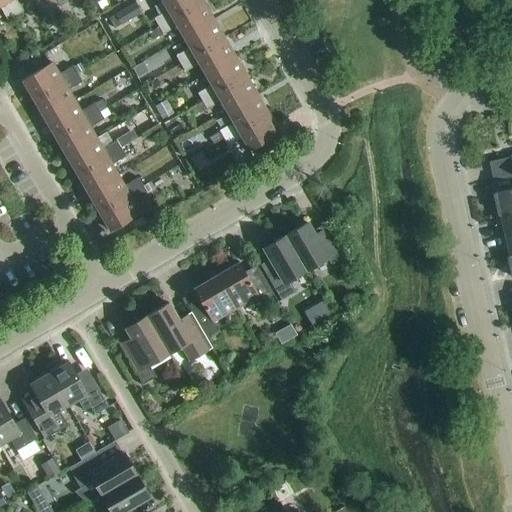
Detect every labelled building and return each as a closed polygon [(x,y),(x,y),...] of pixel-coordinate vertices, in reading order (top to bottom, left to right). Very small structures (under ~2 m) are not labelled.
[(15,16),(5,0),(0,0),(0,8),(7,21),(15,16)] [(5,0),(15,16),(23,11),(16,0),(5,0)] [(58,5),(54,0),(45,0),(50,9),(58,5)] [(103,13),(110,8),(104,0),(103,0),(97,4),(103,13)] [(154,19),(158,27),(202,1),(201,0),(161,0),(167,11),(154,19)] [(213,20),(202,1),(158,27),(163,35),(177,27),(183,37),(213,20)] [(108,18),(114,29),(142,14),(135,2),(108,18)] [(175,56),(180,64),(224,38),(213,20),(183,37),(189,48),(175,56)] [(163,35),(158,27),(147,33),(152,41),(163,35)] [(198,64),(205,75),(235,57),(224,38),(180,64),(185,72),(198,64)] [(197,93),(202,101),(246,76),(235,57),(205,75),(211,85),(197,93)] [(22,80),(33,100),(77,74),(73,66),(59,74),(52,63),(22,80)] [(148,71),(143,63),(133,69),(138,77),(148,71)] [(33,100),(44,118),(74,100),(68,90),(82,82),(77,74),(33,100)] [(220,101),(226,112),(257,94),(246,76),(202,101),(206,109),(220,101)] [(219,131),(223,139),(268,113),(257,94),(226,112),(233,123),(219,131)] [(44,118),(55,137),(99,111),(94,103),(81,111),(74,100),(44,118)] [(173,113),(166,100),(155,107),(163,119),(173,113)] [(55,137),(66,155),(96,138),(90,127),(104,119),(99,111),(55,137)] [(279,132),(268,113),(223,139),(228,147),(242,139),(248,150),(259,144),(270,138),(279,132)] [(124,135),(116,140),(121,148),(129,143),(124,135)] [(66,155),(76,174),(121,148),(116,140),(102,148),(96,138),(66,155)] [(252,156),(263,150),(259,144),(248,150),(252,156)] [(76,174),(87,193),(118,175),(112,164),(125,156),(121,148),(76,174)] [(495,182),(511,178),(511,157),(490,162),(495,182)] [(87,193),(98,211),(143,186),(138,178),(124,186),(118,175),(87,193)] [(143,186),(98,211),(109,231),(140,213),(133,202),(147,194),(143,186)] [(500,216),(504,215),(511,213),(511,190),(495,194),(500,216)] [(146,224),(142,217),(131,223),(135,230),(146,224)] [(307,223),(285,235),(306,270),(327,258),(330,264),(340,258),(326,233),(316,238),(307,223)] [(306,270),(285,235),(263,248),(273,264),(263,269),(281,300),(295,292),(288,280),(306,270)] [(239,262),(216,275),(235,309),(258,296),(261,301),(273,294),(259,270),(247,277),(239,262)] [(190,310),(191,313),(206,338),(218,331),(213,322),(235,309),(216,275),(193,289),(201,303),(190,310)] [(324,302),(315,307),(323,320),(331,315),(324,302)] [(168,303),(147,316),(169,353),(180,346),(188,361),(211,347),(206,338),(191,313),(179,321),(168,303)] [(169,353),(147,316),(125,328),(135,345),(123,352),(142,385),(155,377),(148,365),(169,353)] [(68,362),(49,373),(68,405),(77,400),(83,411),(90,407),(94,415),(109,407),(92,379),(82,385),(68,362)] [(68,405),(49,373),(29,384),(43,407),(31,414),(45,438),(67,426),(58,411),(68,405)] [(1,401),(0,401),(0,444),(10,439),(16,451),(37,439),(25,418),(14,424),(1,401)] [(129,433),(121,420),(108,427),(115,440),(129,433)] [(101,495),(136,475),(124,453),(99,467),(92,454),(69,468),(80,489),(76,491),(89,502),(101,495)] [(60,473),(52,459),(40,466),(48,479),(60,473)] [(303,476),(313,492),(326,484),(317,468),(303,476)] [(136,475),(101,495),(109,508),(102,511),(126,511),(125,510),(149,496),(136,475)] [(45,498),(38,486),(26,493),(34,505),(45,498)] [(264,511),(297,511),(296,511),(294,511),(284,511),(279,503),(264,511)]
